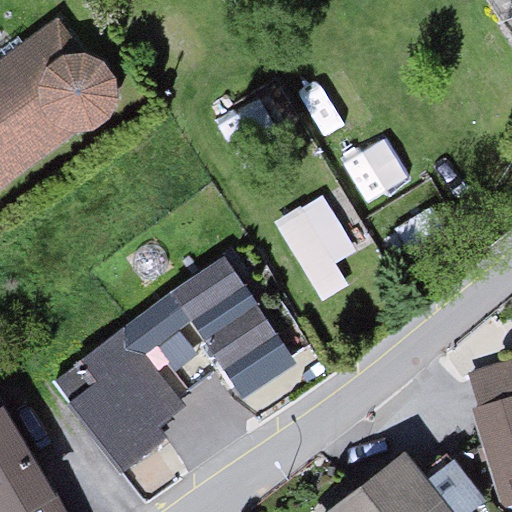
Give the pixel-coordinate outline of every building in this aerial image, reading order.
[(511,0),(497,0),(511,21),(511,0)] [(50,11),(0,47),(0,184),(116,102),(50,11)] [(323,196),(280,220),(313,280),(356,256),(323,196)] [(64,381),(140,488),(311,365),(235,259),(64,381)] [(511,393),(456,408),(472,472),(511,461),(511,393)] [(0,511),(43,511),(0,423),(0,511)] [(296,511),(424,511),(375,450),(296,511)]
